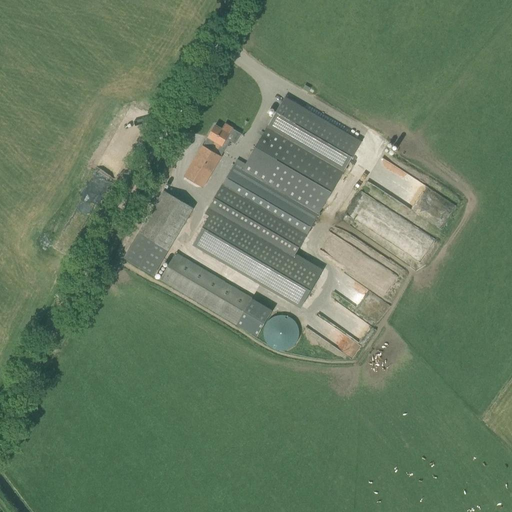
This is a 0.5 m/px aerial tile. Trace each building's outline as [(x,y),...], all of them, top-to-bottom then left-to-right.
[(283,100),(268,126),(344,170),(360,144),(283,100)] [(227,139),(233,129),(225,125),(222,130),(215,125),(185,176),(203,187),(231,141),(227,139)] [(238,159),(212,202),(297,252),(344,170),(296,142),(268,126),(246,164),(238,159)] [(193,208),(164,190),(124,258),(153,275),(193,208)] [(210,216),(193,245),(301,308),(323,270),(296,254),(297,252),(212,202),(206,213),(210,216)] [(176,253),(160,279),(237,324),(252,299),(245,294),(250,286),(190,251),(185,259),(176,253)] [(386,292),(397,275),(385,268),(375,285),(386,292)] [(252,299),(237,324),(257,336),(272,311),(252,299)] [(272,348),(276,350),(279,351),(283,351),(287,350),(290,348),(294,346),(296,343),(298,340),(299,337),(299,333),(299,329),(298,326),(296,322),(293,320),(290,318),(287,316),(283,315),(280,315),(276,316),(273,317),(270,319),(267,322),(265,325),(264,328),(263,332),(264,336),(265,340),(267,343),(269,346),(272,348)] [(357,337),(364,343),(375,331),(368,324),(357,337)]
